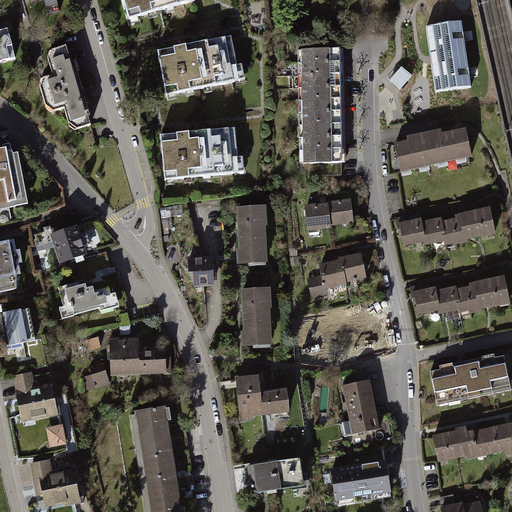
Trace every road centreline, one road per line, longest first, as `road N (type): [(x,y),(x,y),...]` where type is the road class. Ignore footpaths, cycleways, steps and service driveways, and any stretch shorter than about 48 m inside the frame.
road 1 (residential): [(369,44),(371,167),(407,358)]
road 2 (tertiary): [(224,511),(195,360),(131,243)]
road 3 (residential): [(131,243),(142,231),(144,202),(86,0)]
road 4 (tertiary): [(131,243),(0,107)]
road 5 (residential): [(407,358),(425,511)]
